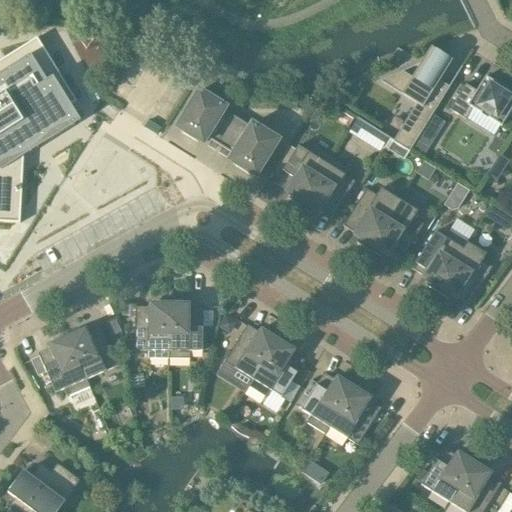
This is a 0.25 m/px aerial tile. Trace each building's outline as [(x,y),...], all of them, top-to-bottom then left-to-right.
[(0,222),(20,223),(23,157),(74,125),(64,109),(77,102),(37,38),(0,61),(0,222)] [(402,71),(380,81),(417,104),(393,141),(410,152),(450,87),(440,81),(452,61),(431,47),(421,63),(414,66),(415,66),(421,64),(413,78),(402,71)] [(450,110),(466,120),(473,109),(502,127),(508,116),(511,118),(511,93),(507,90),(508,89),(507,88),(506,90),(499,85),(500,84),(499,83),(498,85),(486,77),(477,91),(466,84),(450,110)] [(99,99),(94,89),(87,93),(92,103),(99,99)] [(220,146),(237,118),(224,110),(226,108),(200,91),(177,127),(181,130),(180,132),(198,143),(199,141),(203,144),(207,138),(220,146)] [(237,118),(220,146),(234,154),(230,160),(234,163),(233,165),(251,176),(252,174),(256,177),(278,140),(252,124),(251,127),(237,118)] [(349,133),(355,138),(364,123),(357,119),(349,133)] [(149,120),(145,127),(157,135),(161,128),(149,120)] [(288,199),(300,206),(331,157),(313,146),(308,153),(298,146),(275,183),(285,190),(284,191),(291,195),(288,199)] [(510,161),(500,155),(487,175),(497,182),(510,161)] [(331,157),(300,206),(312,214),(314,210),(321,214),(322,212),(332,219),(355,182),(345,176),(349,169),(331,157)] [(357,242),(369,249),(399,200),(381,189),(377,196),(367,189),(344,226),(354,232),(353,234),(359,238),(357,242)] [(458,209),(461,204),(449,196),(444,206),(452,211),(458,209)] [(399,200),(369,249),(380,257),(383,253),(389,257),(390,255),(401,262),(424,225),(413,218),(418,212),(399,200)] [(496,218),(501,211),(492,206),(485,217),(491,220),(496,218)] [(425,285),(437,292),(468,243),(450,232),(445,238),(435,232),(412,269),(422,275),(421,276),(428,281),(425,285)] [(468,243),(437,292),(449,300),(451,296),(458,300),(459,298),(469,304),(492,268),(482,261),(486,254),(468,243)] [(148,359),(169,359),(170,301),(156,301),(156,306),(148,306),(148,307),(136,307),(136,351),(148,351),(148,359)] [(170,301),(169,359),(191,359),(191,351),(203,351),(203,308),(191,308),(191,306),(183,306),(183,301),(170,301)] [(224,362),(253,380),(280,337),(268,330),(265,334),(259,330),(258,332),(248,325),(224,362)] [(66,334),(86,380),(117,367),(100,327),(89,332),(88,330),(81,333),(79,329),(66,334)] [(66,334),(54,340),(56,344),(49,347),(49,349),(38,353),(55,393),(67,389),(70,396),(90,387),(86,380),(66,334)] [(280,337),(253,380),(249,387),(267,398),(271,391),(282,398),(305,361),(294,354),(295,353),(289,349),(291,345),(280,337)] [(38,376),(46,372),(40,357),(32,361),(38,376)] [(325,434),(329,428),(356,385),(344,378),(342,382),(335,378),(334,379),(324,373),(301,410),(311,416),(307,423),(325,434)] [(356,385),(329,428),(358,446),(381,409),(371,402),(372,401),(365,397),(368,393),(356,385)] [(421,485),(450,503),(476,461),(464,453),(462,457),(455,453),(454,455),(444,448),(421,485)] [(310,461),(302,473),(321,485),(329,474),(310,461)] [(476,461),(450,503),(463,511),(483,511),(501,484),(491,478),(492,476),(485,472),(488,468),(476,461)] [(24,471),(16,482),(56,511),(80,481),(58,464),(52,472),(41,464),(32,477),(24,471)] [(56,511),(16,482),(8,493),(15,499),(6,511),(56,511)] [(495,502),(501,505),(509,492),(503,489),(495,502)]
